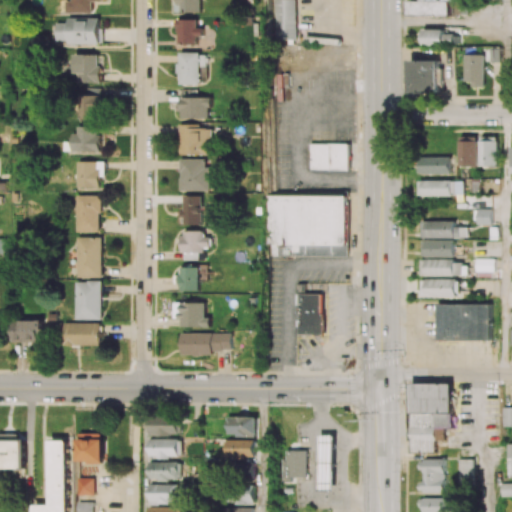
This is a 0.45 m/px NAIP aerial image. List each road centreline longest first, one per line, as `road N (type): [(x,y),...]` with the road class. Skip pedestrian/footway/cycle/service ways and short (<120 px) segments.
road 1 (residential): [(145,0),(145,389)]
road 2 (secondary): [(380,382),(341,391),(0,388)]
road 3 (primary): [(381,0),(381,305)]
road 4 (residential): [(511,375),(380,382)]
road 5 (residential): [(511,115),(383,114)]
road 6 (residential): [(262,389),(261,511)]
road 7 (residential): [(145,389),(144,511)]
